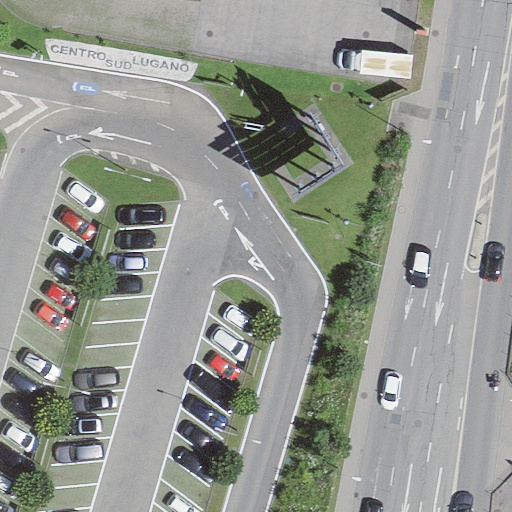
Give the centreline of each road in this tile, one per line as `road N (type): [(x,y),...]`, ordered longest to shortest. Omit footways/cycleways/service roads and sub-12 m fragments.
road 1 (secondary): [(488,0),(443,189),(394,511)]
road 2 (secondary): [(472,511),(506,235),(505,0)]
